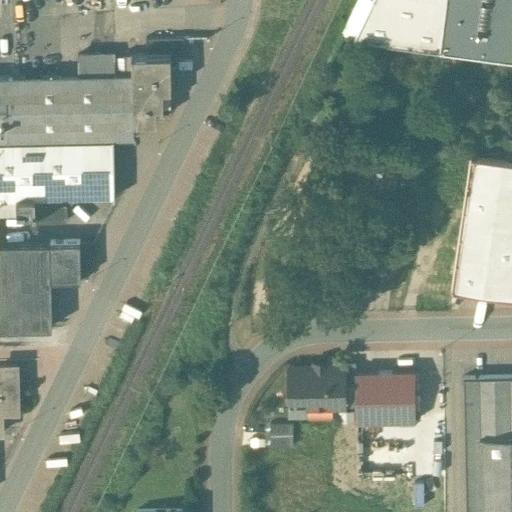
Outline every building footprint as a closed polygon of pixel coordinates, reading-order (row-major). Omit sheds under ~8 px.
[(445,0),(371,0),(354,36),(439,47),(445,0)] [(511,0),(445,0),(439,47),(511,57),(511,0)] [(183,36),(145,37),(146,52),(169,52),(169,53),(183,52),(183,36)] [(146,52),(123,53),(124,73),(131,73),(133,120),(134,120),(156,120),(155,104),(163,104),(163,87),(170,87),(169,53),(169,52),(146,52)] [(0,75),(0,139),(113,136),(134,136),(135,136),(134,120),(133,120),(131,73),(124,73),(120,73),(0,75)] [(113,136),(0,139),(0,199),(34,199),(115,197),(113,136)] [(511,159),(470,153),(451,287),(511,295),(511,159)] [(67,203),(34,204),(34,199),(16,200),(16,214),(34,214),(34,220),(67,220),(67,203)] [(50,245),(0,246),(0,326),(52,326),(50,278),(80,277),(79,239),(49,239),(50,245)] [(17,408),(16,364),(0,364),(0,432),(1,432),(0,409),(17,408)] [(343,365),(288,366),(289,396),(308,396),(308,405),(344,405),(343,365)] [(414,419),(413,369),(355,370),(356,421),(414,419)] [(511,511),(511,374),(463,376),(466,511),(511,511)] [(421,416),(447,415),(446,392),(420,393),(421,416)]
